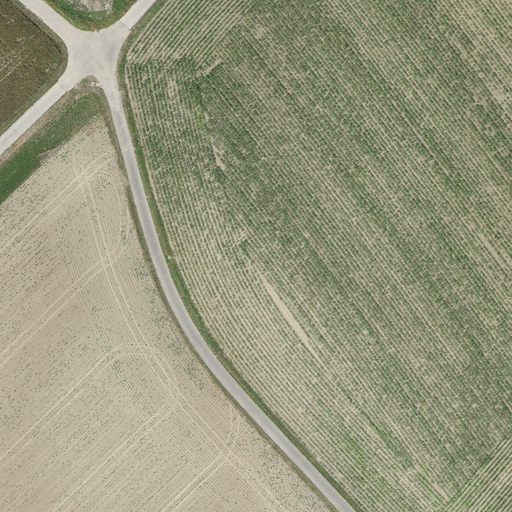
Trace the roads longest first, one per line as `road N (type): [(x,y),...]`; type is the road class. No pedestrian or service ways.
road 1 (track): [(27,0),(95,57),(161,273),(183,319),(219,374),(348,511)]
road 2 (track): [(147,0),(0,149)]
